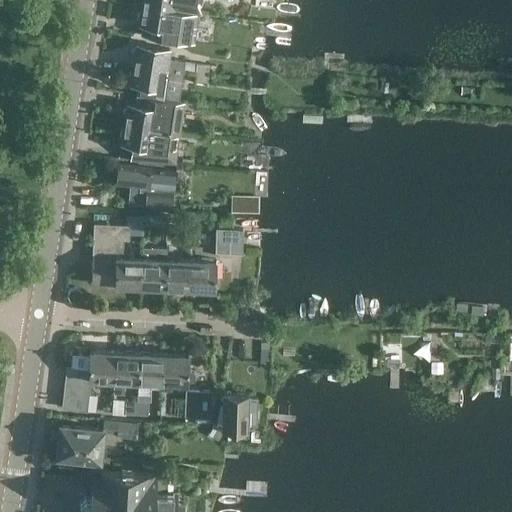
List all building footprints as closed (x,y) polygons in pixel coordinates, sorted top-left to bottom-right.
[(142,0),(142,4),(192,12),(193,12),(197,13),(199,13),(200,9),(198,7),(199,5),(201,3),(202,1),(202,0),(142,0)] [(192,42),(197,13),(193,12),(192,12),(142,4),(140,12),(138,14),(137,18),(139,20),(139,23),(143,23),(141,33),(192,42)] [(206,76),(208,64),(168,58),(170,48),(136,43),(136,47),(132,50),(131,54),(134,55),(133,63),(183,72),(195,74),(206,76)] [(178,101),(183,72),(133,63),(132,71),(129,73),(128,77),(130,80),(129,83),(138,85),(137,94),(178,101)] [(205,84),(206,76),(195,74),(194,82),(205,84)] [(471,96),(471,88),(462,87),(461,95),(471,96)] [(179,132),(184,102),(178,101),(137,94),(135,103),(127,102),(127,106),(123,109),(123,113),(124,116),(123,123),(179,132)] [(174,164),(179,133),(179,132),(123,123),(122,131),(120,132),(119,137),(121,138),(121,142),(133,144),(130,159),(174,164)] [(172,188),(174,168),(117,163),(115,183),(172,188)] [(171,208),(173,192),(147,190),(145,206),(171,208)] [(152,225),(152,213),(144,213),(144,225),(152,225)] [(158,226),(166,226),(167,214),(159,214),(158,226)] [(128,238),(129,225),(94,224),(92,283),(120,284),(121,255),(122,238),(128,238)] [(179,227),(166,226),(165,240),(178,240),(179,227)] [(243,253),(243,229),(216,229),(216,252),(243,253)] [(165,286),(166,257),(167,249),(143,248),(142,256),(141,285),(165,286)] [(141,285),(142,256),(121,255),(120,284),(141,285)] [(190,287),(191,258),(166,257),(165,286),(190,287)] [(216,285),(217,277),(214,277),(215,259),(191,258),(190,287),(214,288),(214,285),(216,285)] [(113,380),(114,350),(90,350),(89,369),(89,379),(90,379),(113,380)] [(136,385),(138,351),(114,350),(113,380),(113,392),(124,392),(124,384),(136,385)] [(162,381),(163,352),(138,351),(136,385),(150,385),(151,381),(162,381)] [(187,382),(194,380),(194,372),(188,370),(188,353),(163,352),(162,381),(162,389),(171,389),(171,382),(187,382)] [(89,385),(90,379),(89,379),(89,369),(67,365),(65,382),(89,385)] [(88,398),(89,385),(65,382),(63,394),(88,398)] [(210,417),(211,391),(186,391),(185,416),(210,417)] [(248,396),(248,393),(223,392),(222,425),(247,426),(247,423),(257,423),(258,397),(248,396)] [(86,410),(88,398),(63,394),(62,408),(86,410)] [(136,413),(137,401),(126,401),(125,413),(136,413)] [(147,413),(147,402),(137,401),(136,413),(147,413)] [(135,439),(137,423),(104,419),(103,428),(60,424),(56,455),(58,455),(57,464),(71,465),(72,457),(95,459),(93,470),(99,470),(103,432),(117,434),(117,437),(135,439)] [(161,490),(163,473),(99,470),(93,470),(91,469),(90,489),(85,489),(80,494),(80,503),(83,509),(89,510),(88,511),(176,511),(177,491),(161,490)]
